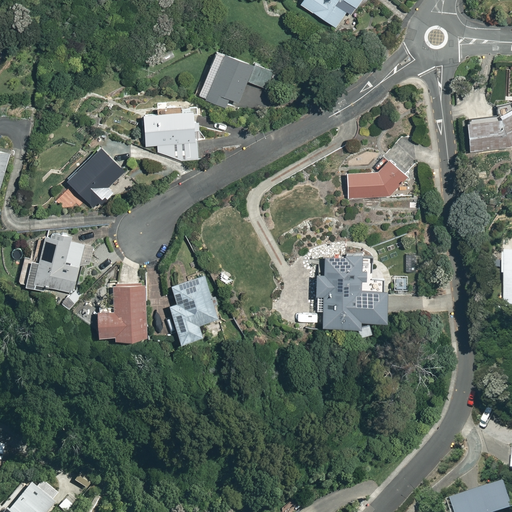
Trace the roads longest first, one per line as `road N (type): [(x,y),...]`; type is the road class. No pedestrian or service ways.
road 1 (residential): [(432,58),(467,344),(465,391),(444,436),(377,511)]
road 2 (residential): [(144,234),(191,190),(362,97),(418,48)]
